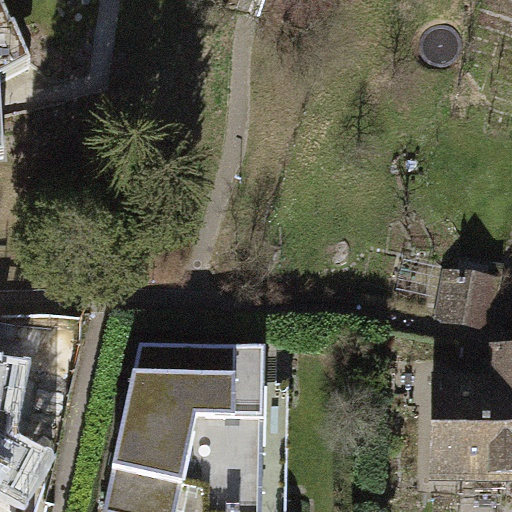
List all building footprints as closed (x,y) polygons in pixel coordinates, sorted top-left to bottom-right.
[(11,30),(0,0),(0,157),(7,157),(3,108),(1,82),(31,65),(18,28),(11,30)] [(496,278),(445,268),(436,316),(455,320),(487,326),(496,278)] [(254,511),(258,351),(132,347),(93,511),(166,511),(172,486),(200,488),(199,511),(254,511)] [(423,478),(511,481),(511,353),(487,352),(486,385),(426,382),(423,478)] [(0,479),(17,451),(0,441),(0,479)]
